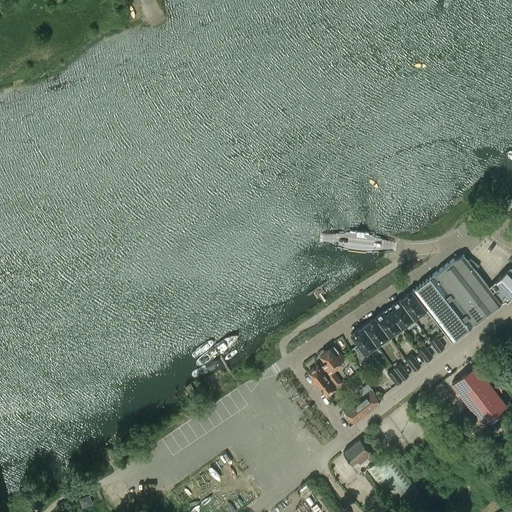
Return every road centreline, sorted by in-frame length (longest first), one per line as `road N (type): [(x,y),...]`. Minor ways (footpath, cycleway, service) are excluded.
road 1 (residential): [(289,360),(99,485)]
road 2 (residential): [(347,434),(511,307)]
road 3 (residential): [(289,360),(455,242)]
road 4 (residential): [(250,511),(347,434)]
